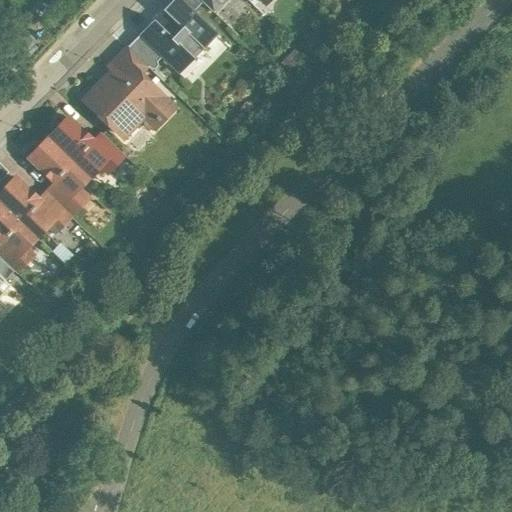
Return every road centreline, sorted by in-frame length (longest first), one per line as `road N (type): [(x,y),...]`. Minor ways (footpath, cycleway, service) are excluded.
road 1 (residential): [(104,511),(157,360),(192,312),(232,263),(501,0)]
road 2 (residential): [(0,123),(120,0)]
